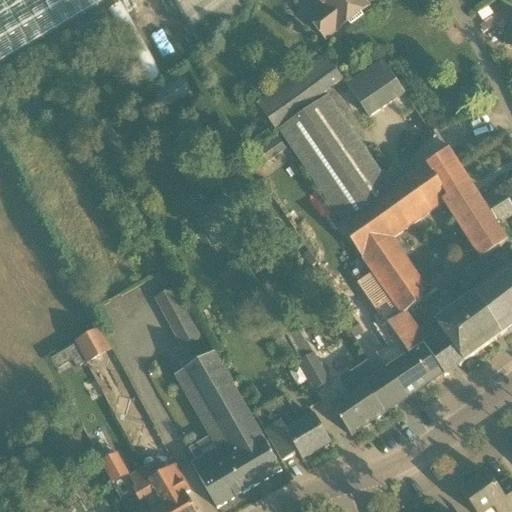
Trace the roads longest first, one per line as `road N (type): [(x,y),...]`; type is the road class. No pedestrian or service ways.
road 1 (tertiary): [(347,481),(407,463),(511,389)]
road 2 (unclassified): [(511,114),(451,0)]
